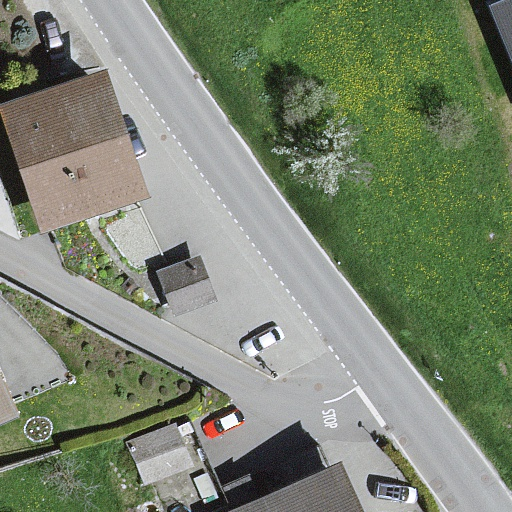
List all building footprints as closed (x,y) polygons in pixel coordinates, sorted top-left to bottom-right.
[(511,9),(502,14),(511,38),(511,9)] [(123,73),(12,112),(55,232),(166,193),(123,73)] [(208,255),(160,273),(177,319),(225,301),(208,255)] [(0,431),(35,417),(0,333),(0,431)] [(372,511),(352,467),(249,511),(372,511)]
